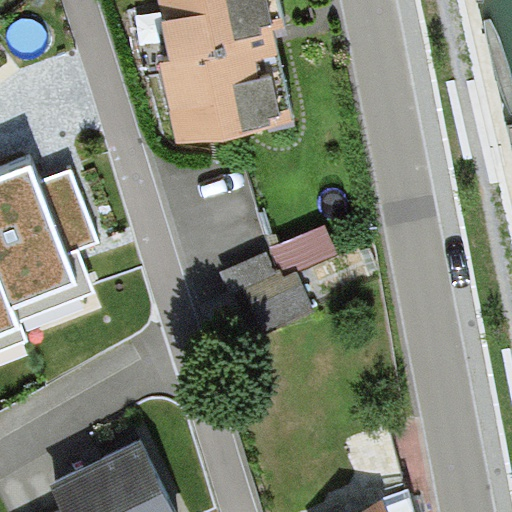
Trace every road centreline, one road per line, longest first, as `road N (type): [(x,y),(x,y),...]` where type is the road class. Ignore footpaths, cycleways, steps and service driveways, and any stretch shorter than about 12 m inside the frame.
road 1 (unclassified): [(72,0),(232,511)]
road 2 (residential): [(471,511),(373,0)]
